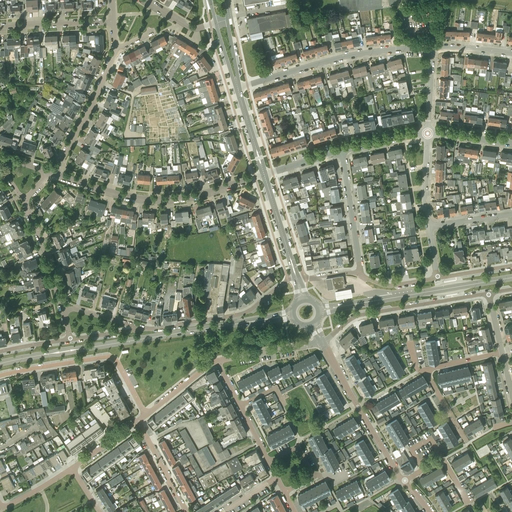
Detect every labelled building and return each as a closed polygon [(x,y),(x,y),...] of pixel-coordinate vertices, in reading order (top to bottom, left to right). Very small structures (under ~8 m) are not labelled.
[(10,13),(16,12),(15,4),(15,2),(14,0),(10,0),(11,5),(9,5),(7,5),(7,8),(7,11),(10,11),(10,13)] [(45,11),(51,10),(51,3),(50,0),(48,0),(46,0),(42,0),(42,3),(43,9),(45,9),(45,11)] [(50,0),(51,3),(51,10),(57,10),(57,8),(60,8),(59,1),(55,1),(54,0),(50,0)] [(64,10),(69,10),(69,2),(68,0),(63,0),(64,1),(60,1),(61,8),(63,8),(63,10),(64,10)] [(81,9),(87,9),(86,0),(81,0),(82,1),(81,1),(81,4),(78,5),(78,7),(81,7),(81,9)] [(86,0),(87,9),(92,8),(92,7),(95,7),(95,0),(86,0)] [(186,0),(182,7),(188,11),(192,5),(191,5),(193,2),(190,0),(189,2),(186,0)] [(339,0),(340,10),(359,10),(359,11),(382,8),(382,6),(397,5),(396,0),(339,0)] [(69,2),(69,10),(75,9),(75,7),(78,7),(77,1),(69,2)] [(15,4),(16,12),(20,12),(20,10),(24,10),(24,4),(21,4),(15,4)] [(250,33),(254,33),(288,26),(285,11),(247,18),(250,33)] [(78,43),(76,43),(75,34),(69,35),(69,43),(69,44),(70,49),(78,48),(78,43)] [(103,34),(86,35),(86,36),(86,39),(86,41),(90,41),(90,40),(94,40),(95,43),(103,42),(103,34)] [(168,42),(171,43),(173,36),(169,35),(168,38),(166,39),(165,38),(166,37),(165,35),(157,39),(161,45),(162,47),(166,45),(165,43),(168,42)] [(33,37),(33,50),(38,50),(40,58),(43,58),(43,57),(42,48),(39,48),(39,46),(40,46),(40,41),(39,36),(33,37)] [(24,56),(24,45),(21,45),(20,37),(14,38),(14,51),(15,58),(18,58),(18,51),(21,50),(21,56),(24,56)] [(24,56),(29,56),(28,51),(33,51),(33,50),(33,37),(27,37),(28,45),(24,45),(24,56)] [(178,47),(182,40),(177,37),(174,41),(170,49),(173,50),(171,53),(173,55),(178,47)] [(9,54),(9,51),(14,51),(14,38),(7,38),(7,42),(4,42),(5,55),(9,54)] [(155,48),(161,45),(157,39),(150,42),(151,45),(152,44),(154,47),(150,48),(153,54),(157,52),(155,48)] [(178,47),(183,50),(184,47),(187,43),(182,40),(178,47)] [(91,46),(92,50),(99,50),(99,49),(103,49),(103,42),(95,43),(95,46),(91,46)] [(185,51),(188,53),(192,46),(187,43),(184,47),(183,50),(182,50),(175,63),(177,64),(177,65),(180,61),(179,60),(185,51)] [(139,48),(142,55),(144,58),(150,55),(150,56),(153,54),(150,48),(147,50),(145,45),(139,48)] [(280,65),(286,63),(284,56),(283,53),(282,49),(281,45),(277,46),(278,50),(279,50),(280,53),(277,54),(278,58),(280,65)] [(188,53),(193,56),(197,49),(192,46),(188,53)] [(142,61),(141,60),(144,58),(142,55),(139,48),(134,51),(140,63),(142,67),(144,66),(142,61)] [(136,64),(140,63),(134,51),(128,54),(134,65),(136,64)] [(290,55),(292,61),(298,59),(296,53),(290,55)] [(132,66),(134,65),(128,54),(123,56),(126,63),(129,61),(132,66)] [(201,66),(207,61),(202,54),(200,56),(201,57),(197,60),(201,66)] [(84,60),(90,62),(97,65),(100,59),(93,56),(92,59),(86,56),(84,60)] [(473,71),(473,66),(474,59),(469,58),(470,57),(468,57),(468,59),(465,58),(463,67),(468,68),(467,70),(473,71)] [(394,60),(397,70),(403,68),(400,58),(394,60)] [(489,71),(486,71),(487,60),(481,59),(480,67),(479,72),(486,73),(485,80),(488,80),(489,72),(489,71)] [(391,71),(397,70),(394,60),(388,61),(389,66),(387,67),(389,75),(390,80),(393,79),(391,71)] [(206,71),(210,68),(210,69),(212,68),(207,61),(201,66),(206,71)] [(498,74),(499,70),(500,62),(493,61),(492,72),(489,72),(488,80),(491,81),(491,77),(492,74),(498,74)] [(90,62),(87,69),(94,73),(97,65),(90,62)] [(387,67),(384,68),(383,63),(377,64),(379,75),(383,74),(384,76),(389,75),(387,67)] [(379,75),(377,64),(370,66),(372,73),(370,74),(371,77),(372,82),(374,81),(374,79),(376,78),(376,76),(378,76),(379,81),(377,81),(378,84),(381,83),(379,75)] [(371,77),(370,74),(369,71),(367,72),(365,65),(359,67),(361,77),(367,76),(370,88),(373,87),(372,82),(371,77)] [(355,76),(356,79),(361,77),(359,67),(352,69),(354,76),(355,76)] [(81,79),(83,80),(90,83),(92,77),(84,74),(85,71),(78,68),(76,73),(79,74),(78,76),(82,77),(81,79)] [(353,79),(352,77),(350,78),(348,70),(341,72),(343,79),(344,81),(344,83),(350,82),(351,86),(354,85),(353,79)] [(117,72),(115,78),(123,81),(125,75),(117,72)] [(341,82),(344,81),(343,79),(341,72),(335,73),(338,84),(341,84),(341,82)] [(334,92),(333,88),(339,86),(338,84),(335,73),(329,75),(330,79),(327,80),(328,85),(329,88),(330,87),(331,93),(334,92)] [(157,80),(154,75),(148,78),(150,83),(151,83),(157,80)] [(204,86),(214,83),(212,77),(205,79),(206,82),(203,83),(204,86)] [(316,84),(314,77),(309,79),(310,86),(311,89),(312,92),(313,92),(313,93),(318,92),(318,90),(315,91),(314,88),(317,87),(316,84)] [(76,87),(80,89),(84,90),(85,88),(88,89),(90,83),(83,80),(81,79),(78,78),(77,80),(81,81),(79,85),(78,85),(76,87)] [(120,87),(121,86),(122,82),(123,81),(115,78),(112,84),(120,87)] [(142,84),(139,78),(132,82),(133,84),(135,88),(135,87),(142,84)] [(284,90),(290,88),(288,82),(282,84),(284,90)] [(204,86),(202,86),(204,92),(208,90),(215,88),(214,83),(204,86)] [(75,97),(83,100),(85,94),(83,93),(84,90),(80,89),(76,87),(76,88),(72,86),(69,92),(70,93),(69,95),(75,97)] [(141,95),(157,92),(156,89),(155,86),(140,89),(141,93),(141,95)] [(273,94),(279,92),(276,86),(270,87),(273,94)] [(267,96),(273,94),(270,87),(265,89),(267,96)] [(206,97),(207,97),(217,94),(215,88),(208,90),(204,92),(206,97)] [(395,98),(399,98),(409,95),(408,90),(400,92),(398,92),(393,93),(395,98)] [(257,99),(261,98),(259,91),(253,93),(256,103),(258,102),(257,99)] [(114,102),(116,95),(109,92),(106,99),(114,102)] [(218,103),(217,100),(219,99),(217,94),(207,97),(206,97),(207,102),(205,103),(206,106),(218,103)] [(64,102),(78,110),(80,105),(72,100),(71,102),(65,98),(65,99),(64,102)] [(117,103),(114,102),(106,99),(104,105),(111,108),(110,112),(119,115),(120,111),(115,109),(117,103)] [(440,117),(446,118),(446,111),(447,105),(447,102),(435,101),(435,104),(444,105),(444,108),(444,111),(441,110),(440,117)] [(68,108),(67,110),(75,115),(78,110),(64,102),(62,104),(62,105),(68,108)] [(204,114),(205,117),(212,115),(216,113),(223,111),(221,106),(219,106),(218,104),(207,107),(209,112),(204,114)] [(261,118),(268,115),(267,109),(265,110),(264,107),(258,109),(261,118)] [(457,112),(452,112),(452,119),(458,119),(458,116),(461,117),(462,109),(462,108),(458,107),(457,112)] [(217,119),(224,117),(223,111),(216,113),(212,115),(213,120),(214,120),(217,119)] [(56,116),(70,123),(73,119),(65,114),(64,116),(58,112),(56,116)] [(113,113),(111,117),(102,112),(99,118),(110,124),(113,118),(117,120),(119,117),(113,113)] [(262,124),(270,121),(268,115),(261,118),(262,124)] [(60,122),(59,124),(67,129),(70,123),(56,116),(54,119),(60,122)] [(107,128),(110,124),(99,118),(95,124),(100,126),(99,129),(108,134),(110,130),(107,128)] [(344,133),(349,132),(347,122),(346,122),(345,118),(341,118),(344,133)] [(2,125),(5,128),(11,122),(8,119),(2,125)] [(264,129),(272,127),(270,121),(262,124),(264,129)] [(8,131),(11,127),(13,124),(11,122),(5,128),(8,131)] [(220,129),(221,130),(228,127),(226,122),(219,124),(207,128),(209,133),(220,129)] [(320,140),(325,139),(320,123),(318,124),(320,132),(317,133),(320,140)] [(325,139),(331,137),(329,129),(325,130),(323,123),(320,123),(325,139)] [(54,133),(62,137),(65,132),(59,129),(59,128),(55,126),(54,129),(56,130),(54,133)] [(13,138),(10,146),(16,148),(19,137),(20,133),(23,134),(25,128),(23,127),(21,130),(16,128),(13,138)] [(267,138),(272,137),(276,135),(275,132),(274,132),(272,127),(264,129),(267,138)] [(329,129),(331,137),(337,135),(334,127),(329,129)] [(20,149),(27,151),(31,139),(32,135),(26,134),(28,129),(25,128),(23,134),(26,135),(25,139),(24,139),(20,149)] [(100,134),(101,134),(91,128),(88,134),(97,140),(98,140),(101,134),(100,134)] [(228,142),(232,141),(235,140),(233,132),(231,133),(230,130),(220,133),(221,137),(224,136),(226,143),(228,142)] [(49,138),(53,140),(53,139),(59,142),(62,137),(54,133),(53,136),(51,135),(49,138)] [(314,142),(320,140),(317,133),(311,134),(314,142)] [(94,146),(97,140),(88,134),(84,140),(94,146)] [(299,139),(301,146),(307,144),(304,134),(298,136),(299,139)] [(3,143),(10,146),(13,138),(6,136),(3,143)] [(31,139),(27,151),(33,153),(37,143),(36,143),(36,141),(31,139)] [(301,146),(299,139),(293,140),(296,148),(301,146)] [(53,146),(56,145),(57,143),(52,140),(51,142),(42,145),(44,151),(43,151),(45,157),(54,153),(51,147),(53,146)] [(235,140),(232,141),(228,142),(230,149),(229,149),(230,151),(231,151),(236,152),(237,152),(236,149),(238,148),(235,140)] [(290,150),(296,148),(293,140),(287,142),(290,150)] [(284,152),(290,150),(287,142),(282,144),(284,152)] [(272,155),(278,154),(276,146),(273,147),(271,143),(269,144),(272,155)] [(278,154),(284,152),(282,144),(276,146),(278,154)] [(457,157),(464,158),(464,155),(465,147),(458,146),(457,157)] [(400,161),(403,157),(401,148),(394,149),(396,160),(397,160),(398,165),(398,168),(399,171),(405,170),(404,164),(401,165),(400,161)] [(88,160),(92,155),(82,149),(78,155),(88,160)] [(391,161),(396,160),(394,149),(388,151),(389,158),(387,159),(388,164),(389,168),(392,168),(391,161)] [(484,161),(488,161),(489,150),(483,150),(481,161),(484,162),(484,161)] [(497,163),(494,162),(496,151),(489,150),(488,161),(488,162),(494,163),(493,170),(496,170),(496,167),(497,163)] [(230,161),(236,164),(240,157),(238,155),(237,152),(236,152),(231,151),(230,151),(230,152),(233,154),(230,161)] [(378,161),(384,160),(385,159),(383,152),(376,153),(378,161)] [(86,169),(89,170),(93,163),(90,162),(88,160),(78,155),(75,161),(82,165),(84,161),(88,164),(86,169)] [(359,157),(360,164),(367,163),(365,156),(359,157)] [(360,164),(359,157),(353,158),(354,165),(351,166),(353,172),(356,171),(355,169),(358,168),(358,169),(361,168),(360,164)] [(117,164),(115,173),(119,173),(117,181),(123,182),(125,174),(125,171),(120,170),(122,159),(118,158),(117,164)] [(210,167),(213,178),(219,176),(217,168),(219,167),(217,161),(214,162),(215,165),(210,167)] [(226,166),(223,167),(224,173),(230,171),(232,172),(236,164),(230,161),(227,167),(226,166)] [(212,178),(213,178),(210,167),(209,167),(209,166),(205,167),(204,162),(200,163),(203,175),(205,175),(207,179),(209,179),(210,180),(212,179),(212,178)] [(94,174),(100,177),(104,166),(98,164),(97,167),(96,167),(94,174)] [(104,166),(100,177),(107,179),(109,171),(111,172),(113,166),(107,164),(105,164),(104,166)] [(330,186),(331,186),(332,186),(337,185),(336,178),(334,173),(335,173),(332,164),(326,166),(328,175),(329,180),(330,186)] [(178,170),(173,170),(173,174),(174,182),(179,182),(179,175),(182,174),(181,165),(178,165),(178,170)] [(326,181),(329,180),(328,175),(326,166),(319,168),(322,179),(326,178),(326,181)] [(311,184),(317,182),(313,170),(307,172),(309,179),(311,184)] [(398,181),(407,180),(405,172),(400,173),(398,174),(397,174),(397,171),(393,172),(390,172),(390,173),(391,176),(391,177),(397,176),(398,181)] [(305,186),(311,184),(309,179),(307,172),(301,174),(305,186)] [(293,188),(300,186),(296,176),(289,178),(292,187),(293,188)] [(288,188),(292,187),(289,178),(283,180),(285,188),(288,187),(288,188)] [(400,191),(399,189),(408,187),(407,180),(398,181),(399,187),(392,188),(393,189),(393,192),(397,191),(400,191)] [(472,180),(474,195),(477,195),(475,185),(474,185),(474,183),(480,183),(480,180),(472,180)] [(327,196),(338,194),(338,188),(334,188),(331,188),(331,186),(330,186),(326,187),(323,189),(321,189),(323,192),(324,192),(324,196),(327,196)] [(54,202),(56,204),(63,197),(54,189),(48,197),(54,202)] [(366,199),(376,198),(375,195),(369,196),(368,190),(358,191),(359,198),(366,197),(366,199)] [(71,202),(75,198),(67,192),(64,195),(71,202)] [(287,194),(290,202),(296,200),(295,196),(294,196),(293,192),(287,194)] [(400,197),(400,201),(410,199),(409,193),(400,194),(400,197)] [(242,210),(244,206),(248,199),(240,195),(239,197),(240,198),(238,202),(239,203),(237,207),(242,210)] [(50,212),(51,210),(52,209),(49,207),(54,202),(48,197),(41,204),(50,212)] [(292,212),(303,208),(305,208),(303,202),(310,200),(309,197),(295,201),(296,204),(295,204),(290,206),(292,212)] [(501,197),(498,197),(499,203),(499,205),(502,205),(502,200),(504,201),(504,203),(511,204),(511,198),(505,197),(501,197)] [(361,209),(369,208),(368,204),(373,204),(373,201),(376,200),(376,198),(366,199),(367,202),(360,203),(361,209)] [(97,215),(101,216),(106,204),(90,199),(87,208),(98,211),(97,215)] [(251,209),(253,204),(254,205),(255,203),(248,199),(244,206),(251,209)] [(397,212),(402,211),(403,211),(402,208),(411,206),(410,199),(400,201),(395,202),(396,208),(397,208),(397,212)] [(444,215),(449,214),(448,208),(446,208),(445,204),(445,201),(442,201),(438,201),(442,201),(442,204),(444,215)] [(226,212),(227,216),(230,215),(229,213),(228,209),(225,210),(222,202),(215,204),(218,211),(219,214),(226,212)] [(332,204),(329,204),(318,206),(318,210),(330,208),(331,214),(341,212),(340,206),(336,207),(336,206),(335,206),(335,207),(333,207),(332,204)] [(212,213),(213,217),(217,216),(214,208),(211,209),(210,205),(203,208),(205,214),(206,217),(207,219),(210,218),(209,214),(212,213)] [(3,215),(4,219),(11,215),(7,206),(0,208),(0,214),(0,216),(3,215)] [(362,215),(373,214),(372,207),(369,208),(361,209),(362,215)] [(206,217),(205,214),(203,208),(196,210),(198,217),(195,218),(198,228),(202,227),(200,221),(203,220),(202,218),(206,217)] [(294,218),(305,214),(303,208),(292,212),(294,218)] [(137,215),(133,214),(134,211),(128,210),(127,217),(126,222),(132,223),(131,229),(135,230),(136,223),(135,223),(137,215)] [(142,224),(148,224),(148,217),(148,212),(143,212),(142,219),(138,219),(138,228),(142,229),(142,224)] [(155,229),(157,229),(157,222),(157,218),(154,218),(154,213),(148,212),(148,217),(148,224),(148,227),(151,227),(151,229),(155,229)] [(176,223),(183,222),(181,212),(175,212),(176,220),(171,220),(171,224),(171,226),(177,226),(176,223)] [(412,212),(403,213),(404,220),(413,218),(412,212)] [(171,224),(168,224),(167,213),(160,213),(161,222),(157,222),(157,229),(161,227),(168,227),(168,237),(172,237),(171,226),(171,224)] [(248,218),(248,217),(245,218),(246,222),(247,222),(250,221),(260,218),(259,213),(251,215),(252,217),(248,218)] [(373,220),(374,219),(373,214),(362,215),(363,222),(371,221),(371,220),(373,220)] [(255,226),(262,224),(260,218),(250,221),(252,227),(255,226)] [(402,227),(405,227),(414,225),(413,218),(404,220),(401,220),(402,227)] [(10,231),(21,226),(18,220),(8,224),(7,222),(3,224),(0,225),(0,228),(1,228),(3,234),(10,231)] [(306,227),(310,226),(308,220),(304,221),(301,222),(296,224),(298,230),(306,227)] [(365,235),(373,234),(378,233),(377,227),(380,227),(379,224),(380,224),(374,225),(371,225),(371,228),(364,229),(365,235)] [(404,230),(404,233),(415,232),(414,225),(405,227),(405,230),(404,230)] [(504,237),(510,236),(509,228),(505,229),(504,225),(498,226),(499,235),(503,235),(504,237)] [(14,242),(13,239),(24,233),(21,226),(10,231),(11,235),(7,237),(9,240),(8,241),(4,243),(5,246),(11,243),(14,242)] [(489,232),(490,239),(496,238),(496,236),(499,235),(498,226),(492,227),(493,231),(489,232)] [(300,236),(310,232),(307,233),(306,227),(298,230),(300,236)] [(63,237),(66,236),(64,233),(68,231),(67,228),(60,231),(52,235),(55,241),(63,237)] [(256,237),(257,240),(263,238),(262,236),(265,235),(264,229),(256,231),(258,237),(256,237)] [(484,240),(490,239),(489,232),(485,232),(484,229),(478,230),(479,239),(483,238),(484,240)] [(344,230),(336,232),(337,238),(332,238),(332,239),(324,240),(324,243),(336,241),(341,240),(340,237),(345,237),(344,230)] [(476,241),(476,239),(479,239),(478,230),(472,231),(472,234),(468,235),(469,240),(469,242),(476,241)] [(303,245),(308,244),(321,242),(320,236),(318,237),(317,237),(315,237),(311,237),(310,232),(300,236),(302,245),(301,245),(303,245)] [(69,241),(70,244),(75,242),(80,240),(78,237),(72,240),(71,237),(65,240),(63,237),(55,241),(57,246),(65,242),(66,243),(69,241)] [(14,253),(16,252),(30,245),(28,242),(28,241),(27,239),(19,243),(20,247),(13,250),(14,253)] [(461,241),(457,241),(458,250),(453,251),(455,262),(464,260),(461,241)] [(16,252),(19,258),(33,251),(30,245),(16,252)] [(312,267),(312,268),(313,268),(311,260),(311,256),(309,245),(303,246),(307,269),(311,268),(311,267),(312,267)] [(487,262),(493,261),(491,246),(491,245),(487,246),(488,250),(481,251),(483,259),(487,258),(487,262)] [(495,245),(491,246),(493,261),(499,259),(499,256),(503,255),(502,248),(496,249),(495,245)] [(61,257),(71,254),(70,250),(71,250),(70,247),(59,251),(61,257)] [(260,255),(271,252),(269,247),(262,249),(257,251),(257,253),(252,255),(251,255),(251,256),(250,257),(250,258),(258,256),(260,255)] [(410,248),(412,259),(419,258),(417,247),(410,248)] [(507,258),(511,257),(511,248),(508,249),(508,247),(502,248),(503,255),(507,255),(507,258)] [(406,260),(412,259),(410,248),(404,249),(406,260)] [(341,251),(341,254),(343,262),(344,263),(346,263),(346,262),(349,261),(348,256),(348,255),(347,252),(344,252),(344,250),(341,251)] [(387,263),(394,262),(392,250),(385,251),(387,263)] [(392,250),(394,262),(401,261),(400,252),(399,252),(398,250),(392,251),(392,250)] [(476,254),(472,255),(473,264),(479,263),(479,259),(483,259),(481,251),(475,252),(476,254)] [(262,261),(273,257),(271,252),(260,255),(262,261)] [(373,255),(373,252),(368,253),(369,258),(370,258),(371,266),(379,265),(378,254),(373,255)] [(83,260),(82,257),(79,258),(78,255),(75,256),(75,255),(72,256),(71,254),(61,257),(64,264),(76,259),(77,262),(83,260)] [(311,256),(311,260),(313,268),(313,267),(319,266),(317,255),(311,256)] [(25,267),(26,267),(27,270),(38,265),(36,259),(31,261),(30,259),(28,260),(26,257),(18,261),(20,265),(21,264),(21,265),(24,264),(25,267)] [(237,267),(242,268),(243,258),(237,257),(235,267),(237,267)] [(77,262),(74,263),(76,268),(86,265),(84,259),(83,260),(77,262)] [(211,314),(218,313),(216,304),(219,289),(221,274),(222,271),(221,271),(223,264),(220,263),(213,263),(209,264),(208,268),(205,268),(203,280),(205,280),(202,295),(202,296),(209,297),(214,298),(211,314)] [(216,304),(218,313),(218,315),(224,314),(223,309),(223,305),(229,264),(223,263),(222,271),(221,274),(219,289),(216,304)] [(237,299),(242,268),(237,267),(237,273),(235,273),(234,277),(236,277),(234,288),(229,287),(228,300),(228,304),(229,309),(239,307),(238,302),(237,300),(237,299)] [(67,278),(75,276),(73,270),(65,271),(67,278)] [(24,285),(27,285),(44,281),(42,274),(40,274),(40,271),(28,272),(30,280),(24,282),(24,285)] [(268,274),(263,279),(268,285),(274,279),(272,278),(268,274)] [(254,280),(260,287),(259,288),(261,290),(268,285),(263,279),(260,275),(254,280)] [(68,285),(76,283),(76,285),(77,287),(81,283),(79,276),(75,277),(75,276),(67,278),(68,285)] [(344,286),(342,276),(326,279),(328,289),(344,286)] [(25,289),(36,286),(37,289),(45,287),(44,281),(27,285),(24,285),(21,284),(21,288),(25,288),(25,289)] [(182,297),(184,313),(185,318),(196,317),(191,286),(183,287),(183,293),(183,297),(182,297)] [(89,291),(87,299),(93,301),(96,290),(90,288),(89,291)] [(246,292),(251,299),(256,295),(251,288),(246,292)] [(80,297),(87,299),(89,291),(82,289),(80,297)] [(351,289),(335,292),(336,296),(336,300),(353,297),(352,293),(351,289)] [(37,296),(38,302),(45,301),(45,300),(47,299),(45,292),(34,295),(33,291),(27,293),(28,299),(34,297),(37,296)] [(171,316),(172,322),(177,321),(176,311),(178,301),(181,300),(181,292),(176,291),(174,300),(174,303),(171,316)] [(246,292),(241,296),(246,303),(251,299),(246,292)] [(108,304),(107,307),(114,309),(117,297),(110,296),(109,299),(108,304)] [(101,305),(107,307),(108,304),(109,299),(103,297),(101,305)] [(163,318),(163,323),(172,322),(171,316),(174,303),(174,300),(170,300),(169,311),(163,312),(163,314),(163,318)] [(137,306),(138,304),(131,303),(130,307),(130,306),(128,314),(134,316),(137,306)] [(121,313),(128,314),(130,306),(123,305),(121,313)] [(134,316),(141,318),(143,310),(142,310),(142,307),(137,306),(134,316)] [(156,317),(153,317),(155,325),(161,324),(160,314),(162,306),(157,306),(156,314),(155,314),(156,317)] [(144,307),(143,310),(141,318),(147,320),(150,312),(149,311),(150,308),(145,307),(144,307)] [(454,316),(461,315),(460,307),(453,308),(454,316)] [(477,321),(476,319),(480,318),(479,308),(471,309),(472,318),(470,318),(471,322),(477,321)] [(443,317),(442,310),(435,311),(436,318),(439,318),(440,324),(444,323),(443,317)] [(38,319),(38,322),(39,327),(44,326),(42,319),(47,318),(46,312),(38,313),(39,317),(35,317),(36,320),(38,319)] [(435,321),(432,321),(431,312),(424,313),(425,321),(430,321),(430,325),(433,325),(433,327),(436,326),(435,321)] [(425,321),(424,313),(417,314),(419,325),(426,324),(425,321)] [(407,328),(415,326),(413,315),(406,316),(407,325),(407,328)] [(400,329),(407,328),(407,325),(406,316),(398,317),(400,329)] [(388,328),(394,327),(393,318),(386,319),(388,328)] [(380,329),(388,328),(386,319),(379,320),(380,329)] [(29,322),(23,323),(25,335),(31,334),(29,322)] [(374,332),(375,331),(372,322),(366,324),(369,333),(374,332)] [(362,335),(363,335),(369,333),(366,324),(359,326),(362,335)] [(482,335),(489,333),(488,327),(481,328),(482,335)] [(18,329),(10,330),(13,341),(20,340),(19,332),(18,329)] [(359,336),(357,338),(350,331),(345,336),(351,342),(353,340),(354,342),(355,342),(356,343),(358,341),(361,345),(363,344),(359,337),(359,336)] [(484,341),(491,340),(489,333),(482,335),(478,336),(479,339),(472,341),(472,344),(474,343),(477,343),(484,341)] [(349,348),(353,345),(351,342),(345,336),(339,341),(344,346),(343,347),(347,351),(347,352),(345,353),(346,356),(351,354),(349,348)] [(482,345),(483,348),(492,346),(491,340),(484,341),(477,343),(478,346),(482,345)] [(472,344),(468,345),(470,354),(476,352),(474,343),(472,344)] [(380,356),(391,350),(388,344),(377,350),(380,356)] [(391,350),(380,356),(383,361),(394,355),(391,350)] [(319,362),(315,353),(309,356),(314,365),(319,362)] [(345,359),(348,364),(356,359),(353,354),(345,359)] [(383,361),(387,367),(397,360),(394,355),(383,361)] [(314,365),(309,356),(305,359),(309,367),(314,365)] [(305,359),(300,361),(304,370),(309,367),(305,359)] [(351,369),(359,364),(356,359),(348,364),(351,369)] [(390,372),(401,365),(397,360),(387,367),(390,372)] [(304,370),(300,361),(295,364),(300,373),(304,370)] [(484,370),(492,368),(491,362),(482,364),(484,370)] [(290,367),(291,366),(289,363),(284,366),(289,375),(293,373),(293,372),(290,367)] [(300,373),(295,364),(291,366),(290,367),(293,372),(293,373),(294,376),(300,373)] [(351,369),(354,374),(362,369),(359,364),(351,369)] [(279,369),(280,368),(278,365),(273,368),(277,377),(281,375),(282,374),(279,369)] [(401,365),(390,372),(393,378),(404,371),(401,365)] [(96,368),(98,376),(106,375),(105,372),(104,371),(108,370),(106,366),(103,367),(104,369),(100,369),(99,368),(96,368)] [(284,366),(280,368),(279,369),(282,374),(281,375),(283,378),(289,375),(284,366)] [(468,366),(461,368),(464,380),(471,379),(468,366)] [(354,374),(356,379),(367,372),(364,367),(362,369),(354,374)] [(268,377),(263,368),(258,371),(262,380),(268,377)] [(272,380),(277,377),(273,368),(268,371),(268,372),(269,374),(272,380)] [(461,368),(456,369),(458,382),(464,380),(461,368)] [(202,385),(207,383),(218,377),(214,369),(206,373),(190,386),(190,387),(193,390),(202,385)] [(458,382),(456,369),(450,371),(453,383),(458,382)] [(70,380),(69,371),(62,372),(63,381),(67,380),(67,381),(67,385),(71,384),(71,380),(70,380)] [(262,380),(258,371),(253,374),(257,383),(262,380)] [(453,383),(450,371),(444,372),(447,384),(453,383)] [(447,384),(444,372),(437,374),(440,386),(447,384)] [(324,373),(315,378),(319,383),(327,378),(324,373)] [(257,383),(253,374),(248,376),(253,385),(257,383)] [(46,388),(50,387),(49,382),(48,375),(40,376),(41,380),(41,386),(45,385),(46,388)] [(103,380),(106,385),(114,380),(112,376),(113,375),(103,380)] [(253,385),(248,376),(243,379),(248,388),(253,385)] [(366,376),(358,381),(361,386),(369,381),(366,376)] [(423,376),(418,379),(423,387),(427,384),(423,376)] [(40,389),(40,387),(39,383),(35,383),(34,377),(22,379),(24,388),(35,386),(37,393),(36,393),(36,395),(41,394),(40,389)] [(330,383),(327,378),(319,383),(321,388),(330,383)] [(248,388),(243,379),(238,381),(242,390),(248,388)] [(418,379),(413,382),(418,390),(423,387),(418,379)] [(108,389),(117,385),(114,380),(106,385),(102,387),(104,391),(108,389)] [(214,387),(215,390),(223,386),(219,380),(211,384),(212,388),(214,387)] [(372,386),(369,381),(361,386),(364,390),(372,386)] [(413,382),(408,385),(413,392),(418,390),(413,382)] [(0,393),(8,392),(9,397),(14,396),(11,383),(6,385),(6,383),(0,384),(0,393)] [(333,388),(330,383),(321,388),(324,393),(333,388)] [(109,395),(118,390),(120,389),(120,388),(119,389),(117,385),(108,389),(110,394),(109,395)] [(404,387),(408,395),(413,392),(408,385),(404,387)] [(372,386),(364,390),(367,395),(374,391),(372,386)] [(212,401),(227,394),(225,391),(225,390),(224,389),(223,387),(215,392),(217,394),(209,398),(211,402),(212,401)] [(404,398),(408,395),(404,387),(399,390),(404,398)] [(335,392),(333,388),(324,393),(327,397),(335,392)] [(187,389),(182,393),(189,402),(195,398),(187,389)] [(109,395),(111,399),(120,394),(118,390),(109,395)] [(338,397),(335,392),(327,397),(330,402),(338,397)] [(395,392),(390,395),(395,403),(400,400),(395,392)] [(182,393),(177,397),(184,406),(189,402),(182,393)] [(113,404),(122,399),(120,394),(111,399),(113,404)] [(227,394),(212,401),(214,405),(220,401),(221,404),(225,402),(229,399),(229,398),(228,397),(227,394)] [(390,395),(386,398),(390,406),(395,403),(390,395)] [(177,397),(172,401),(179,410),(184,406),(177,397)] [(341,402),(338,397),(330,402),(332,407),(341,402)] [(492,405),(500,403),(499,397),(497,397),(497,398),(491,399),(489,400),(488,400),(489,405),(492,405)] [(261,398),(252,402),(255,408),(264,403),(261,398)] [(386,398),(381,401),(386,409),(390,406),(386,398)] [(113,404),(116,408),(125,403),(122,399),(113,404)] [(172,401),(167,405),(174,414),(179,410),(172,401)] [(376,404),(381,411),(386,409),(381,401),(376,403),(376,404)] [(221,414),(234,408),(231,402),(217,409),(217,408),(213,410),(217,417),(221,414)] [(341,402),(332,407),(335,412),(344,407),(341,402)] [(425,402),(417,406),(420,411),(428,407),(425,402)] [(116,408),(118,413),(127,408),(125,403),(116,408)] [(257,412),(266,408),(264,403),(255,408),(257,412)] [(47,415),(65,412),(64,404),(46,407),(47,415)] [(376,414),(381,411),(376,404),(372,406),(376,414)] [(167,405),(162,409),(169,418),(174,414),(167,405)] [(39,427),(48,421),(43,407),(30,410),(32,418),(35,417),(34,411),(38,410),(42,417),(37,420),(39,424),(38,424),(39,427)] [(431,412),(428,407),(420,411),(423,416),(431,412)] [(127,408),(118,413),(121,417),(131,412),(130,412),(127,408)] [(222,417),(227,415),(229,418),(237,413),(234,408),(221,414),(222,417)] [(269,413),(266,408),(257,412),(260,417),(269,413)] [(162,409),(157,413),(164,422),(169,418),(162,409)] [(493,411),(493,412),(495,417),(503,415),(502,409),(493,411)] [(18,412),(19,417),(25,416),(25,417),(26,417),(27,422),(26,422),(27,424),(31,423),(30,422),(33,421),(32,418),(30,410),(18,412)] [(434,416),(431,412),(423,416),(426,421),(434,416)] [(157,413),(152,417),(159,426),(160,426),(164,422),(157,413)] [(269,413),(260,417),(263,423),(272,418),(269,413)] [(229,427),(230,426),(240,421),(238,415),(230,419),(230,420),(226,421),(229,427)] [(434,416),(426,421),(429,426),(437,421),(434,416)] [(152,417),(147,421),(154,430),(159,426),(152,417)] [(348,420),(353,429),(359,426),(353,417),(348,420)] [(386,420),(385,418),(384,417),(376,421),(378,425),(386,420)] [(1,434),(4,440),(10,437),(5,426),(12,424),(13,429),(12,429),(13,432),(16,431),(16,429),(19,428),(17,424),(16,418),(0,421),(0,424),(4,433),(1,434)] [(389,431),(399,424),(400,424),(396,418),(385,425),(389,431)] [(474,421),(479,429),(484,426),(479,418),(474,421)] [(348,420),(344,423),(349,431),(353,429),(348,420)] [(52,437),(58,433),(49,423),(48,421),(39,427),(40,426),(42,429),(41,430),(42,432),(48,429),(52,437)] [(97,421),(92,425),(98,434),(104,431),(97,421)] [(228,434),(243,427),(240,421),(230,426),(231,428),(226,431),(228,434)] [(469,424),(473,432),(479,429),(474,421),(469,424)] [(446,422),(438,427),(441,431),(449,427),(446,422)] [(344,423),(339,426),(344,434),(349,431),(344,423)] [(283,427),(289,439),(295,435),(289,424),(283,427)] [(403,429),(400,424),(399,424),(389,431),(392,436),(403,429)] [(473,432),(469,424),(463,427),(468,435),(473,432)] [(92,425),(86,429),(93,438),(98,434),(92,425)] [(339,426),(334,429),(339,437),(344,434),(339,426)] [(238,435),(239,437),(247,433),(246,433),(243,427),(228,434),(222,437),(224,441),(234,436),(234,437),(238,435)] [(283,427),(278,430),(284,441),(289,439),(283,427)] [(449,427),(441,431),(444,436),(452,432),(449,427)] [(86,429),(81,433),(88,442),(93,438),(86,429)] [(176,433),(178,432),(176,429),(164,436),(165,439),(171,436),(177,433),(176,433)] [(406,435),(403,429),(392,436),(395,441),(406,435)] [(284,441),(278,430),(272,433),(278,444),(284,441)] [(319,432),(308,438),(311,444),(322,438),(319,432)] [(452,432),(444,436),(447,441),(455,436),(452,432)] [(29,449),(41,443),(42,442),(38,434),(38,433),(34,435),(33,433),(31,435),(32,437),(33,436),(35,440),(34,440),(34,441),(30,444),(29,442),(26,444),(29,449)] [(81,433),(76,436),(83,446),(88,442),(81,433)] [(272,433),(266,436),(272,447),(278,444),(272,433)] [(134,435),(129,439),(135,448),(141,444),(134,435)] [(406,435),(395,441),(398,447),(409,440),(406,435)] [(76,436),(71,440),(78,450),(83,446),(76,436)] [(455,436),(447,441),(449,446),(457,441),(455,436)] [(500,443),(503,449),(506,447),(511,443),(511,440),(510,437),(509,438),(504,440),(500,443)] [(325,444),(322,438),(311,444),(314,449),(325,444)] [(129,439),(123,443),(130,452),(135,448),(129,439)] [(161,448),(167,445),(165,439),(158,443),(161,448)] [(358,449),(366,444),(363,439),(354,444),(358,449)] [(71,440),(66,444),(73,453),(78,450),(71,440)] [(14,446),(11,448),(16,457),(29,449),(26,444),(24,441),(21,443),(20,441),(18,442),(19,444),(20,444),(22,448),(21,448),(21,449),(17,451),(14,446)] [(123,443),(118,446),(125,456),(130,452),(123,443)] [(327,448),(325,444),(314,449),(317,456),(320,454),(320,453),(327,449),(327,448)] [(358,449),(360,454),(369,449),(366,444),(358,449)] [(164,453),(170,450),(167,445),(161,448),(164,453)] [(118,446),(113,450),(120,460),(125,456),(118,446)] [(58,451),(63,459),(70,455),(66,447),(58,451)] [(320,453),(320,454),(322,459),(333,453),(330,447),(327,448),(327,449),(320,453)] [(167,459),(173,455),(173,454),(175,453),(173,449),(170,450),(164,453),(167,459)] [(360,454),(363,458),(364,458),(372,454),(369,449),(360,454)] [(113,450),(108,454),(115,463),(120,460),(113,450)] [(253,463),(260,459),(256,450),(244,456),(248,463),(242,466),(237,456),(211,470),(211,471),(203,475),(203,474),(198,477),(199,477),(205,488),(253,463)] [(58,462),(63,459),(58,451),(54,454),(58,462)] [(180,461),(187,457),(186,456),(191,454),(190,452),(186,454),(185,454),(178,457),(180,461)] [(396,458),(402,468),(404,471),(404,472),(408,473),(414,469),(404,452),(401,453),(401,455),(396,458)] [(462,455),(467,463),(472,460),(468,452),(462,455)] [(141,461),(147,458),(144,453),(138,456),(141,461)] [(336,458),(333,453),(322,459),(325,464),(336,458)] [(53,465),(58,462),(54,454),(49,457),(53,465)] [(108,454),(103,458),(109,467),(115,463),(108,454)] [(375,459),(372,454),(364,458),(363,458),(360,460),(363,466),(375,459)] [(170,464),(176,461),(173,455),(167,459),(170,464)] [(461,466),(467,463),(462,455),(457,458),(461,466)] [(48,467),(53,465),(49,457),(44,460),(48,467)] [(103,458),(97,462),(104,471),(109,467),(103,458)] [(144,467),(150,463),(147,458),(141,461),(144,467)] [(336,458),(325,464),(328,470),(339,464),(336,458)] [(456,469),(461,466),(457,458),(452,462),(456,469)] [(257,471),(265,467),(262,461),(261,462),(260,459),(253,463),(257,471)] [(44,470),(48,467),(44,460),(39,462),(44,470)] [(39,473),(44,470),(39,462),(35,465),(39,473)] [(97,462),(92,465),(99,475),(104,471),(97,462)] [(147,472),(153,469),(150,463),(144,467),(142,468),(144,472),(147,471),(147,472)] [(35,475),(39,473),(35,465),(30,468),(35,475)] [(92,465),(87,469),(94,478),(99,475),(92,465)] [(175,474),(181,470),(178,465),(172,468),(175,474)] [(435,469),(439,477),(445,474),(440,466),(435,469)] [(259,475),(256,477),(257,479),(268,473),(265,467),(257,471),(259,475)] [(22,472),(27,480),(35,475),(30,468),(22,472)] [(87,469),(82,473),(89,482),(94,478),(87,469)] [(150,477),(156,474),(153,469),(147,472),(150,477)] [(178,479),(184,476),(190,473),(188,469),(182,472),(181,470),(175,474),(178,479)] [(434,480),(439,477),(435,469),(430,472),(434,480)] [(3,484),(11,480),(14,478),(14,477),(15,477),(13,473),(12,474),(11,473),(9,475),(8,474),(11,472),(10,470),(9,471),(9,470),(7,472),(1,475),(2,478),(0,479),(3,484)] [(245,476),(249,483),(255,480),(252,476),(254,475),(252,471),(251,470),(249,471),(250,473),(245,476)] [(380,473),(385,482),(390,479),(385,470),(380,473)] [(429,483),(434,480),(430,472),(424,475),(429,483)] [(368,476),(370,479),(375,487),(380,485),(375,476),(376,476),(374,473),(368,476)] [(380,473),(376,476),(375,476),(380,485),(385,482),(380,473)] [(153,483),(159,480),(156,474),(150,477),(153,483)] [(424,486),(429,483),(424,475),(419,478),(424,486)] [(181,484),(187,481),(184,476),(178,479),(181,484)] [(236,479),(237,480),(239,484),(241,483),(244,487),(249,483),(245,476),(240,480),(238,478),(236,479)] [(487,480),(491,487),(497,484),(492,476),(487,480)] [(181,484),(184,490),(193,485),(190,479),(187,481),(181,484)] [(355,491),(355,492),(357,495),(363,492),(361,489),(364,487),(360,479),(357,481),(357,480),(351,483),(355,491)] [(370,479),(365,482),(370,490),(375,487),(370,479)] [(11,480),(3,484),(7,492),(15,488),(11,480)] [(153,483),(156,488),(162,485),(159,480),(153,483)] [(486,490),(491,487),(487,480),(482,483),(486,490)] [(319,484),(325,495),(331,492),(325,481),(319,484)] [(351,483),(346,485),(351,494),(355,492),(355,491),(351,483)] [(481,493),(486,490),(482,483),(476,486),(481,493)] [(184,490),(186,495),(196,490),(196,489),(194,484),(193,485),(184,490)] [(231,487),(235,493),(240,490),(236,484),(231,487)] [(319,484),(314,487),(320,498),(325,495),(319,484)] [(351,494),(346,485),(341,488),(346,497),(351,494)] [(476,496),(481,493),(476,486),(471,489),(476,496)] [(502,496),(510,491),(507,486),(499,491),(502,496)] [(100,496),(106,492),(102,487),(96,491),(100,496)] [(230,496),(235,493),(231,487),(226,490),(230,496)] [(314,487),(308,489),(314,501),(320,498),(314,487)] [(341,488),(336,490),(341,499),(346,497),(341,488)] [(398,488),(389,493),(392,498),(401,493),(398,488)] [(161,497),(167,494),(164,489),(158,492),(161,497)] [(308,489),(303,492),(309,503),(314,501),(308,489)] [(196,490),(186,495),(189,500),(199,495),(196,490)] [(225,500),(230,496),(226,490),(221,494),(225,500)] [(438,500),(446,495),(442,490),(435,495),(438,500)] [(505,501),(507,500),(511,497),(511,495),(510,491),(502,496),(505,501)] [(103,501),(109,497),(106,492),(100,496),(103,501)] [(303,492),(297,495),(303,506),(309,503),(303,492)] [(404,498),(401,493),(392,498),(395,503),(404,498)] [(164,503),(169,500),(167,494),(161,497),(164,503)] [(219,503),(225,500),(221,494),(216,497),(219,503)] [(269,498),(271,502),(279,498),(277,494),(269,498)] [(441,505),(449,501),(446,495),(438,500),(441,505)] [(106,506),(112,502),(109,497),(103,501),(106,506)] [(211,500),(214,506),(219,503),(216,497),(211,500)] [(271,502),(273,506),(281,502),(279,498),(271,502)] [(406,502),(404,498),(395,503),(398,508),(406,503),(406,502)] [(166,508),(172,505),(169,500),(164,503),(166,508)] [(205,504),(209,509),(214,506),(211,500),(205,504)] [(404,511),(412,506),(409,501),(406,502),(406,503),(398,508),(400,511),(402,511),(404,511)] [(449,501),(441,505),(444,511),(452,506),(449,501)] [(110,511),(116,508),(112,502),(106,506),(110,511)] [(273,506),(275,510),(283,506),(281,502),(273,506)]
